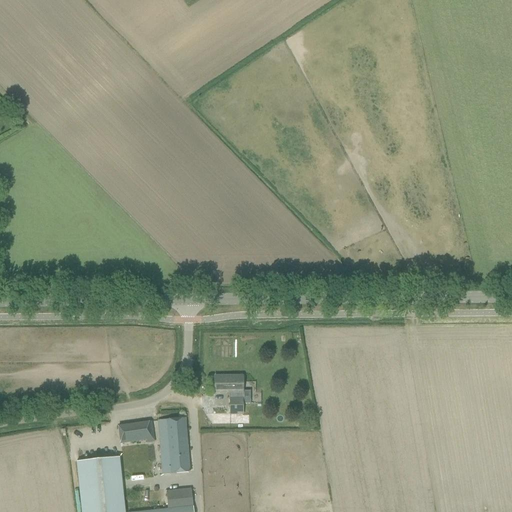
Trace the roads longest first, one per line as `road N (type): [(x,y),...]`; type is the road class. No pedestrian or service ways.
road 1 (tertiary): [(511,296),(187,298)]
road 2 (unclassified): [(0,425),(162,394),(187,351),(187,298)]
road 3 (tertiary): [(187,298),(0,300)]
